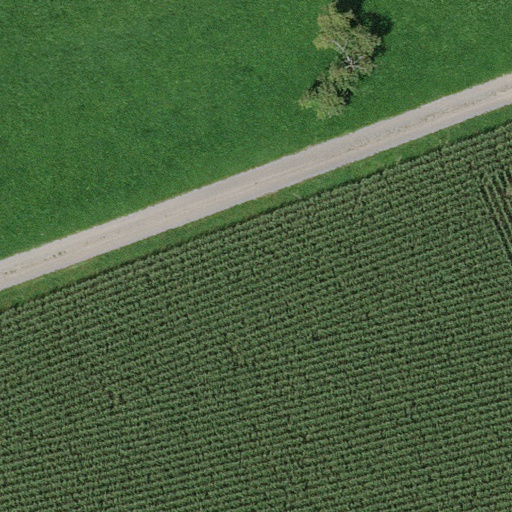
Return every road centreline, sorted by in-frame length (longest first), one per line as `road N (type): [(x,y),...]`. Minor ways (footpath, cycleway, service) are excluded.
road 1 (track): [(511,94),(0,280)]
road 2 (track): [(266,511),(244,337),(247,286),(263,235),(319,164)]
